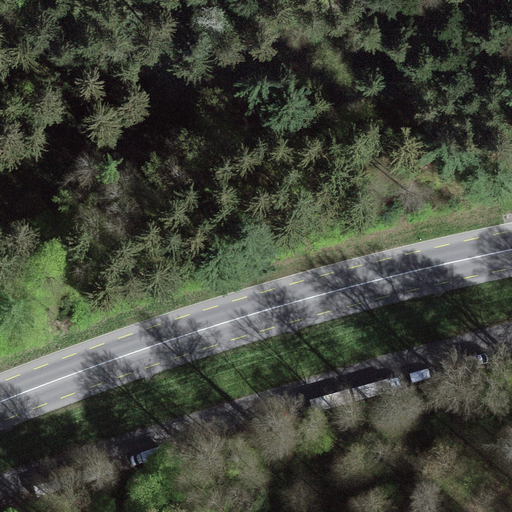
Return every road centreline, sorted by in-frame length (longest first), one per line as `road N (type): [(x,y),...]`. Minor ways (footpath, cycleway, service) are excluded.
road 1 (primary): [(0,403),(276,304),(511,244)]
road 2 (track): [(0,116),(332,0)]
